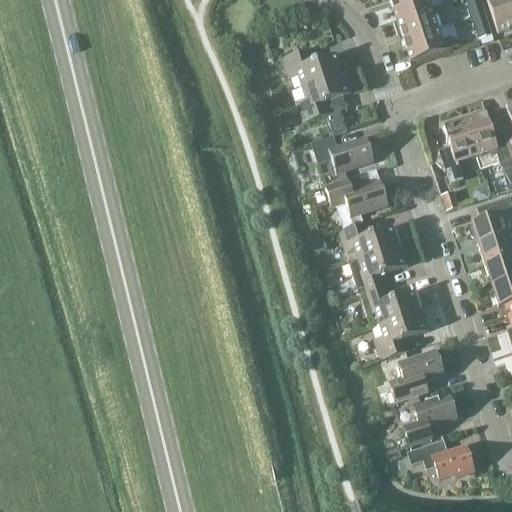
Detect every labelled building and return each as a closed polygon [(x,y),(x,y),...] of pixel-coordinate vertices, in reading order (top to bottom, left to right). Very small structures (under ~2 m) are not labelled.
[(426,0),(393,0),(388,2),(395,22),(430,11),(426,0)] [(463,0),(470,21),(484,16),(478,0),(463,0)] [(496,35),(511,30),(511,11),(508,0),(486,0),(485,1),(496,35)] [(395,22),(402,43),(437,31),(448,28),(441,7),(430,11),(395,22)] [(484,16),(470,21),(477,42),(491,38),(484,16)] [(440,42),(437,31),(402,43),(409,64),(458,48),(456,43),(449,40),(440,42)] [(297,78),(300,89),(341,76),(334,57),(310,65),(306,52),(281,60),(288,81),(297,78)] [(343,75),(341,76),(300,89),(304,101),(295,104),(302,125),(327,117),(323,105),(350,96),(343,75)] [(480,114),(462,120),(475,158),(494,152),(500,170),(511,166),(504,142),(494,145),(485,116),(481,117),(480,114)] [(456,165),(475,158),(462,120),(444,126),(445,129),(442,130),(448,149),(436,154),(434,166),(443,174),(445,173),(449,187),(462,183),(456,165)] [(511,139),(511,132),(511,129),(501,132),(504,142),(511,139)] [(336,150),(332,139),(309,146),(316,167),(331,163),(335,177),(372,165),(364,141),(336,150)] [(350,194),(346,182),(324,190),(331,211),(345,206),(349,221),(387,209),(379,185),(350,194)] [(481,184),(465,188),(469,204),(485,200),(481,184)] [(449,196),(440,198),(445,214),(457,210),(452,198),(449,196)] [(474,240),(477,247),(511,236),(505,215),(507,214),(503,202),(475,211),(479,223),(470,226),(470,228),(468,228),(467,231),(469,240),(472,241),(474,240)] [(353,251),(357,262),(397,249),(391,230),(366,238),(362,225),(338,233),(345,254),(353,251)] [(477,247),(483,268),(511,258),(511,236),(477,247)] [(400,248),(397,249),(357,262),(361,274),(352,277),(359,298),(383,290),(379,278),(406,269),(400,248)] [(511,258),(483,268),(490,289),(511,281),(511,258)] [(507,307),(510,319),(511,318),(511,281),(490,289),(497,310),(507,307)] [(375,316),(378,327),(418,314),(412,295),(387,303),(383,290),(359,298),(366,319),(375,316)] [(421,313),(418,314),(378,327),(382,339),(373,342),(380,363),(404,355),(400,343),(427,334),(421,313)] [(402,381),(387,385),(391,395),(383,398),(387,409),(394,406),(394,407),(417,399),(413,388),(442,379),(434,354),(397,366),(402,381)] [(408,450),(431,443),(430,438),(434,436),(439,430),(438,428),(456,422),(448,398),(411,410),(416,424),(402,429),(408,450)] [(432,474),(437,487),(474,475),(466,451),(448,457),(444,446),(407,458),(411,471),(424,467),(426,476),(432,474)]
